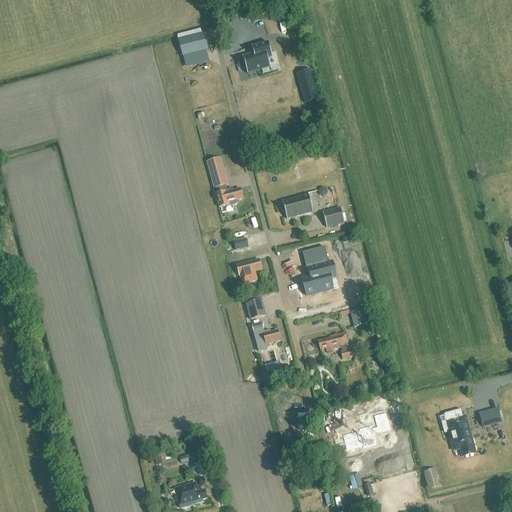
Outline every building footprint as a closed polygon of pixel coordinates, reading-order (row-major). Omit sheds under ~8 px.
[(206,51),(202,35),(177,41),(182,57),(206,51)] [(249,75),(250,79),(273,73),(271,63),(275,62),(272,48),(255,53),(257,59),(246,62),(247,66),(246,67),(248,75),(249,75)] [(318,100),(310,71),(297,75),(305,104),(318,100)] [(271,94),(270,90),(282,87),(282,85),(280,80),(271,82),(272,83),(269,84),(267,76),(259,78),(250,81),(254,99),(271,94)] [(214,190),(216,189),(218,195),(216,195),(219,208),(229,206),(230,207),(236,205),(237,204),(236,201),(243,200),(240,190),(233,192),(233,191),(226,193),(224,187),(228,186),(221,159),(207,163),(214,190)] [(324,188),(320,189),(319,192),(319,195),(322,197),(325,196),(327,193),(326,190),(324,188)] [(313,213),(308,196),(283,203),(283,202),(282,203),(287,220),(287,219),(312,213),(313,213)] [(345,224),(340,208),(322,213),(327,229),(345,224)] [(230,245),(232,252),(243,249),(241,242),(230,245)] [(302,279),(306,297),(333,290),(330,279),(336,278),(332,262),(328,263),(324,248),(302,253),(306,270),(308,269),(310,277),(302,279)] [(257,281),(255,272),(262,271),(259,261),(252,263),(252,262),(236,266),(239,277),(240,277),(242,285),(257,281)] [(369,301),(365,286),(354,289),(359,304),(369,301)] [(246,305),(250,321),(266,316),(262,300),(246,305)] [(377,322),(373,307),(350,313),(354,329),(377,322)] [(280,342),(278,332),(270,334),(270,333),(263,335),(262,330),(263,330),(262,323),(251,326),(258,352),(261,351),(262,352),(266,351),(268,348),(268,346),(274,344),(273,343),(280,342)] [(345,334),(339,335),(330,338),(330,340),(318,343),(320,352),(326,350),(326,353),(341,349),(342,353),(341,353),(343,360),(355,357),(353,350),(350,351),(345,334)] [(496,389),(484,392),(486,400),(498,397),(496,389)] [(299,415),(296,402),(276,407),(279,421),(281,420),(284,429),(294,426),(292,417),(299,415)] [(489,425),(494,424),(490,409),(478,412),(482,429),(489,428),(489,425)] [(344,443),(343,444),(344,445),(345,445),(346,451),(363,446),(363,448),(376,445),(373,434),(389,430),(385,414),(374,417),(377,428),(372,429),(371,427),(358,430),(359,432),(342,436),(344,443)] [(475,454),(470,437),(469,437),(468,433),(469,433),(467,425),(448,431),(454,451),(461,449),(463,458),(475,454)] [(193,445),(187,446),(189,454),(195,452),(193,445)] [(197,461),(195,454),(183,457),(185,463),(197,461)] [(438,480),(435,469),(424,472),(428,488),(430,487),(431,490),(438,488),(436,481),(438,480)] [(205,491),(197,493),(195,484),(175,490),(180,510),(203,504),(202,501),(207,500),(205,491)]
